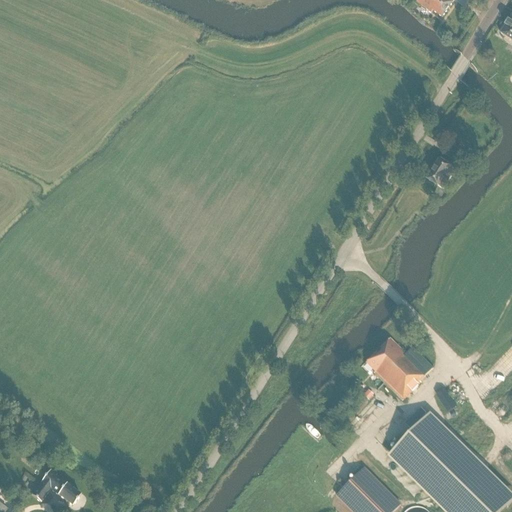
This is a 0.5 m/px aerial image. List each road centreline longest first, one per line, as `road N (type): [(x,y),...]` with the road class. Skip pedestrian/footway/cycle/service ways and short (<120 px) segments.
road 1 (tertiary): [(177,511),(465,58)]
road 2 (track): [(444,91),(355,33),(262,66),(214,59),(181,42)]
